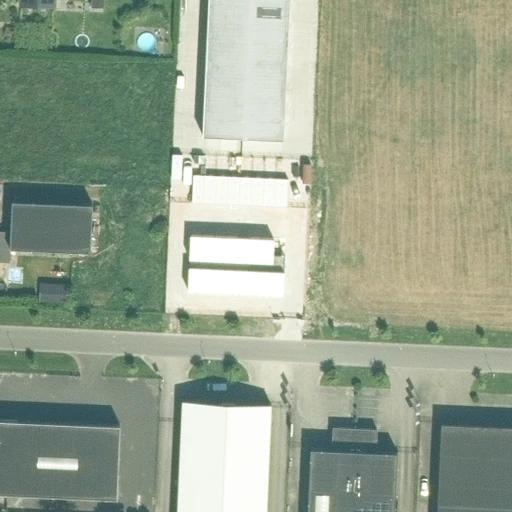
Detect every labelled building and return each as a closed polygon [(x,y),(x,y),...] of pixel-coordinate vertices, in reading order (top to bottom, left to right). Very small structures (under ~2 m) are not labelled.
[(283,139),(289,0),(207,0),(202,136),(283,139)] [(287,179),(192,175),(191,202),(286,207),(287,179)] [(11,200),(10,232),(0,231),(0,260),(8,261),(9,248),(73,251),(89,252),(92,204),(11,200)] [(273,238),(190,234),(187,291),(282,295),(284,255),(272,254),(273,238)] [(265,511),(270,404),(182,400),(176,511),(265,511)] [(0,492),(6,493),(116,498),(119,425),(0,419),(0,492)] [(511,425),(440,423),(436,503),(511,506),(511,425)] [(350,511),(354,428),(332,427),(331,449),(310,448),(306,511),(350,511)] [(375,451),(376,429),(354,428),(350,511),(393,511),(396,452),(375,451)] [(77,497),(77,508),(93,509),(93,498),(77,497)] [(511,511),(511,506),(436,503),(435,511),(511,511)]
